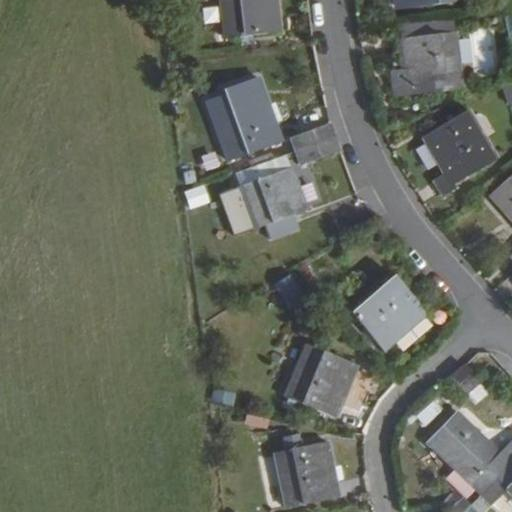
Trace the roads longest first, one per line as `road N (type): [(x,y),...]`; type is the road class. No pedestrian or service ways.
road 1 (residential): [(492,321),(382,184),(348,82),(337,0)]
road 2 (residential): [(492,321),(395,411),(379,438),(390,511)]
